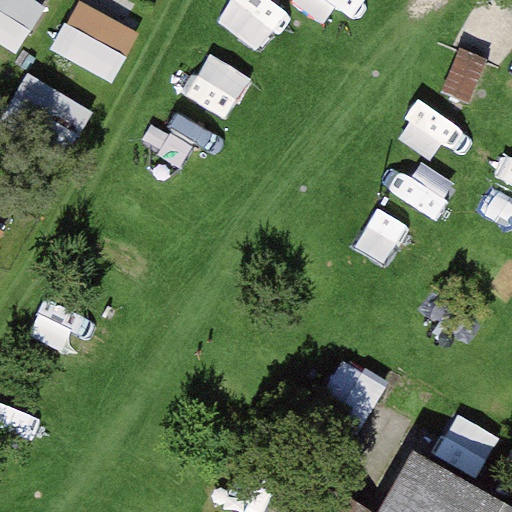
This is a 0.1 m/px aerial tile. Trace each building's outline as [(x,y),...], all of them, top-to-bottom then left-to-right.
[(0,0),(0,35),(20,48),(52,0),(0,0)] [(80,0),(58,45),(120,76),(146,23),(99,0),(80,0)] [(35,65),(13,100),(76,142),(99,107),(35,65)] [(162,154),(209,169),(222,127),(176,112),(162,154)] [(0,216),(0,241),(11,223),(0,216)] [(38,337),(87,368),(110,332),(62,301),(38,337)] [(511,511),(511,505),(423,453),(387,511),(511,511)] [(294,511),(366,511),(314,480),(294,511)]
